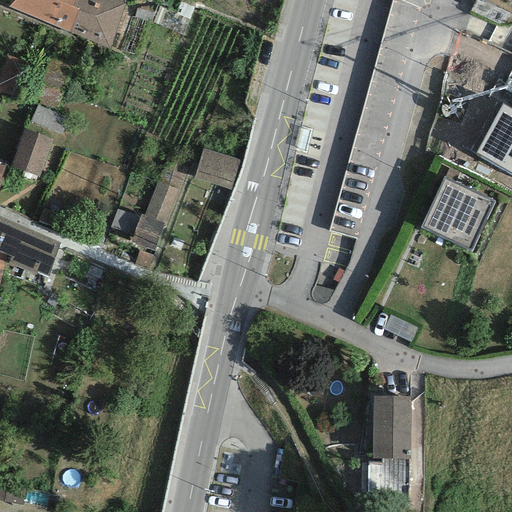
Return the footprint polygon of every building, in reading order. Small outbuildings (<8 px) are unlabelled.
[(74,0),(9,0),(8,6),(70,31),(79,8),(72,6),(74,0)] [(126,4),(115,0),(74,0),(72,6),(79,8),(70,31),(109,49),(126,4)] [(37,96),(58,103),(73,61),(51,54),(37,96)] [(0,81),(0,88),(13,92),(23,59),(8,55),(0,81)] [(37,105),(30,121),(62,135),(69,118),(37,105)] [(511,111),(502,106),(475,153),(511,173),(511,111)] [(40,178),(52,139),(23,130),(10,168),(40,178)] [(239,160),(202,148),(193,178),(230,190),(239,160)] [(492,203),(444,180),(421,229),(470,251),(492,203)] [(166,224),(179,191),(156,182),(143,216),(163,223),(166,224)] [(133,235),(139,217),(117,209),(111,227),(133,235)] [(154,250),(163,223),(143,216),(140,215),(139,217),(133,235),(130,242),(154,250)] [(25,228),(0,216),(0,252),(5,254),(12,257),(25,228)] [(60,243),(25,228),(12,257),(7,265),(35,275),(36,272),(48,277),(60,243)] [(147,269),(152,255),(139,251),(135,264),(147,269)] [(411,397),(373,397),(371,458),(371,464),(367,464),(366,511),(409,511),(410,458),(411,397)] [(0,501),(23,506),(27,486),(0,479),(0,501)]
